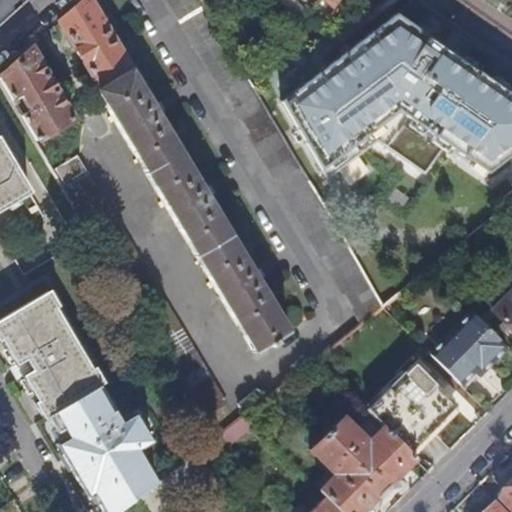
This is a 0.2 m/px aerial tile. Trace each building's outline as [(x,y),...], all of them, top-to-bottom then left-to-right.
[(0,0),(0,23),(25,0),(0,0)] [(291,334),(115,44),(117,43),(110,31),(108,32),(88,0),(86,0),(60,24),(100,91),(97,93),(256,354),(270,347),(271,349),(279,344),(278,342),(291,334)] [(199,0),(167,0),(360,321),(383,308),(300,170),(247,81),(201,3),(199,0)] [(279,0),(303,27),(322,1),(331,8),(336,0),(279,0)] [(511,97),(395,17),(282,104),(328,182),(378,143),(426,175),(447,146),(487,174),(511,153),(511,97)] [(74,121),(32,49),(0,77),(38,142),(74,121)] [(0,209),(31,191),(0,139),(0,209)] [(58,171),(66,186),(87,173),(79,159),(58,171)] [(88,174),(66,188),(205,420),(226,406),(88,174)] [(511,291),(492,312),(511,331),(511,291)] [(0,340),(2,340),(18,366),(27,361),(34,372),(25,377),(39,402),(36,404),(45,419),(103,385),(95,370),(91,372),(54,309),(58,307),(49,292),(0,321),(0,340)] [(509,349),(473,314),(431,356),(462,387),(477,372),(486,363),(491,368),(509,349)] [(27,361),(18,366),(11,370),(17,382),(25,377),(34,372),(27,361)] [(482,376),(491,368),(486,363),(477,372),(482,376)] [(415,368),(369,414),(379,424),(409,453),(455,407),(415,368)] [(409,453),(379,424),(363,439),(343,419),(311,451),(331,472),(316,487),(326,497),(341,511),(363,511),(415,460),(409,453)] [(198,454),(141,497),(152,511),(158,511),(213,469),(198,454)] [(511,482),(500,496),(511,508),(511,482)] [(341,511),(326,497),(311,511),(341,511)] [(509,511),(500,502),(490,511),(509,511)]
